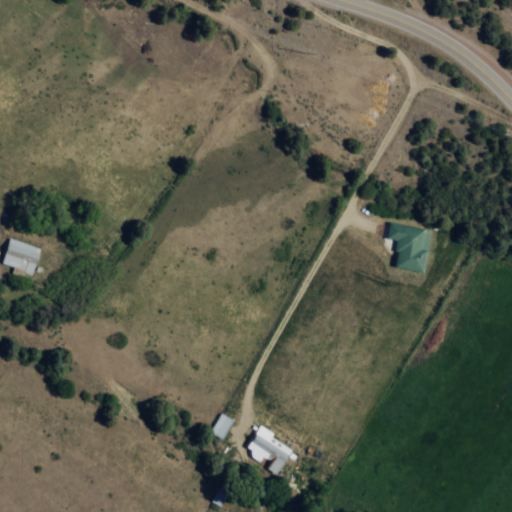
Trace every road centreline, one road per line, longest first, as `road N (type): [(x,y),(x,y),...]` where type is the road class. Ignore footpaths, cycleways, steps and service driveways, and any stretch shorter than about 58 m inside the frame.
road 1 (residential): [(273,0),(374,80),(385,103),(242,373)]
road 2 (residential): [(150,0),(241,68),(126,260),(76,284)]
road 3 (secondary): [(511,97),(420,29),(341,0)]
